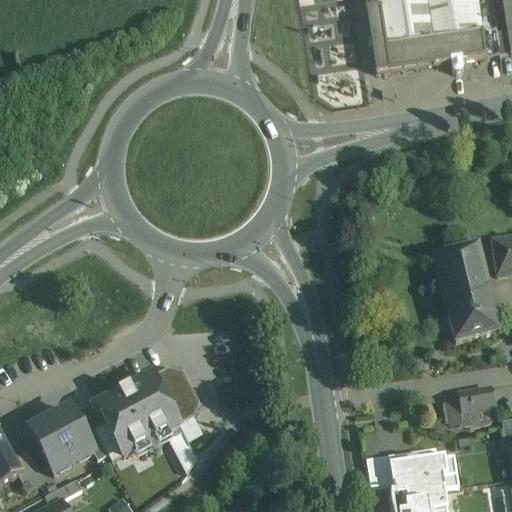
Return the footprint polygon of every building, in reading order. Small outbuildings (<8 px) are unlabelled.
[(314,0),(315,6),(320,5),(322,14),(366,8),(364,0),(314,0)] [(364,0),(366,8),(373,54),(482,37),(475,0),(364,0)] [(511,0),(502,0),(508,34),(511,57),(511,58),(511,0)] [(508,34),(496,36),(500,59),(511,57),(508,34)] [(482,37),(373,54),(377,79),(485,62),(482,37)] [(511,241),(492,244),(497,281),(511,278),(511,241)] [(475,251),(435,261),(433,262),(433,264),(434,264),(444,305),(445,305),(488,294),(478,253),(477,250),(475,251)] [(488,294),(445,305),(455,348),(498,337),(488,294)] [(179,432),(151,381),(95,411),(123,462),(179,432)] [(486,392),(458,398),(462,419),(490,414),(489,406),(494,405),(493,401),(488,402),(486,392)] [(93,459),(70,416),(29,438),(52,481),(93,459)] [(511,425),(502,427),(504,439),(511,438),(511,425)] [(0,492),(18,483),(23,480),(14,463),(0,437),(0,492)] [(43,488),(26,457),(14,463),(23,480),(18,483),(26,497),(43,488)] [(394,502),(429,496),(429,497),(444,495),(445,495),(443,482),(448,482),(445,463),(420,467),(419,462),(406,464),(406,469),(391,471),(389,472),(392,490),(394,502)] [(389,472),(391,471),(389,463),(366,466),(370,494),(392,490),(389,472)] [(66,490),(71,501),(82,495),(76,484),(66,490)] [(71,501),(66,490),(45,502),(50,511),(61,507),(71,501)] [(446,511),(444,495),(429,497),(431,511),(446,511)] [(394,502),(390,502),(391,511),(431,511),(429,497),(429,496),(394,502)] [(110,511),(132,511),(125,501),(110,511)]
